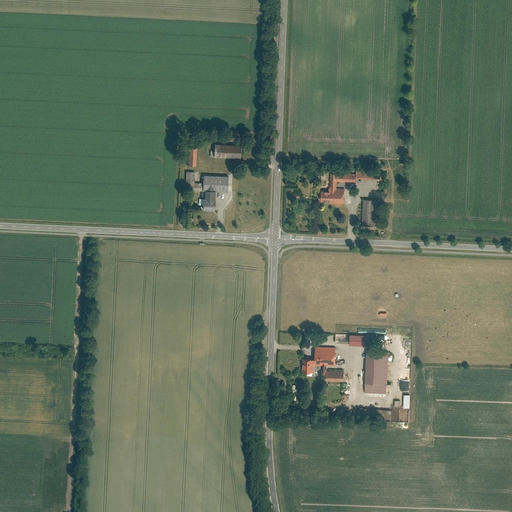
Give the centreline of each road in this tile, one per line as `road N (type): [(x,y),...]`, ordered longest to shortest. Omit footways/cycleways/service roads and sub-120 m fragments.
road 1 (tertiary): [(0,225),(275,238)]
road 2 (tertiary): [(275,511),(268,437),(275,238)]
road 3 (tertiary): [(275,238),(284,0)]
road 4 (tertiary): [(511,249),(275,238)]
